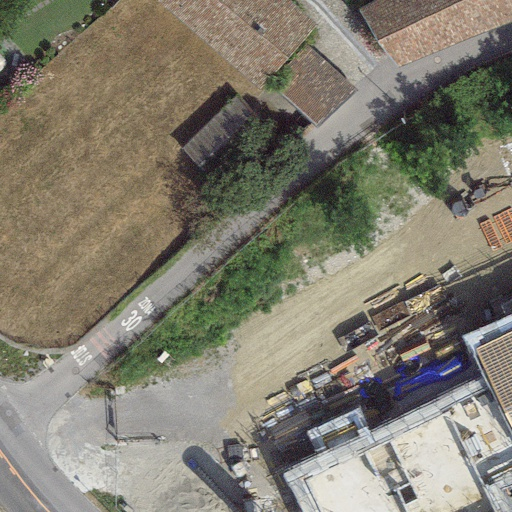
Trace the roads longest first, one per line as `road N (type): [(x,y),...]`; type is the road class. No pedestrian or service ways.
road 1 (unclassified): [(7,462),(409,99),(511,49)]
road 2 (track): [(54,419),(240,379),(394,367),(511,346)]
